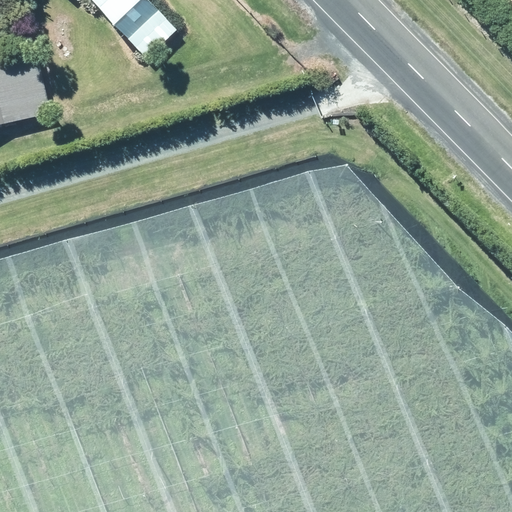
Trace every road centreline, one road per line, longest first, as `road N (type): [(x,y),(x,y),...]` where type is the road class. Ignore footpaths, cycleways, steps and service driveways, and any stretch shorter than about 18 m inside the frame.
road 1 (unknown): [(425,80),(0,195)]
road 2 (tertiary): [(346,0),(511,168)]
